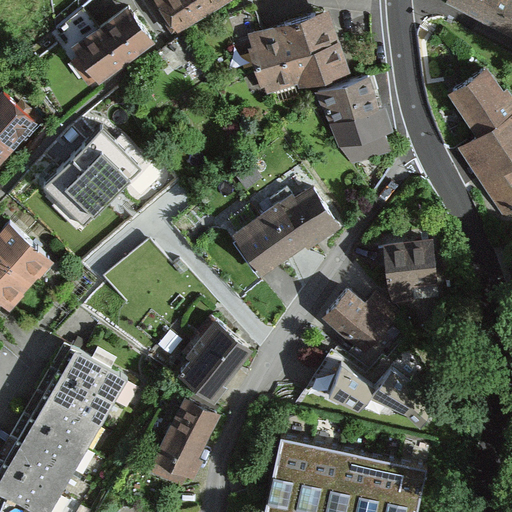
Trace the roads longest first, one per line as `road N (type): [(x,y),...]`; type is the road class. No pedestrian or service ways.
road 1 (residential): [(425,135),(273,346),(221,457),(213,511)]
road 2 (tertiary): [(425,135),(477,219),(500,315),(500,457),(485,511)]
road 3 (tertiary): [(402,0),(407,81),(425,135)]
